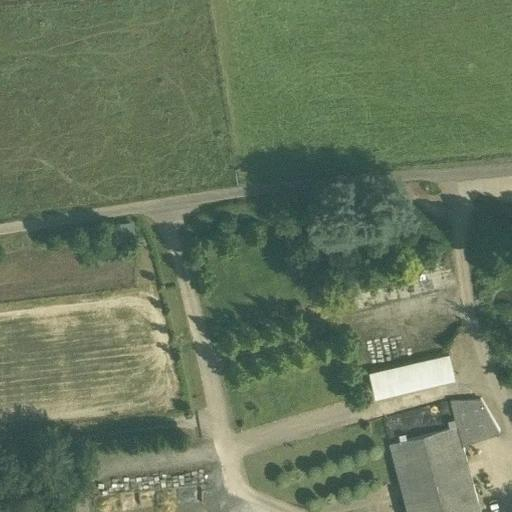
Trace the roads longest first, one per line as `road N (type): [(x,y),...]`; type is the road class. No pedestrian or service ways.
road 1 (track): [(0,226),(511,159)]
road 2 (track): [(218,413),(0,427)]
